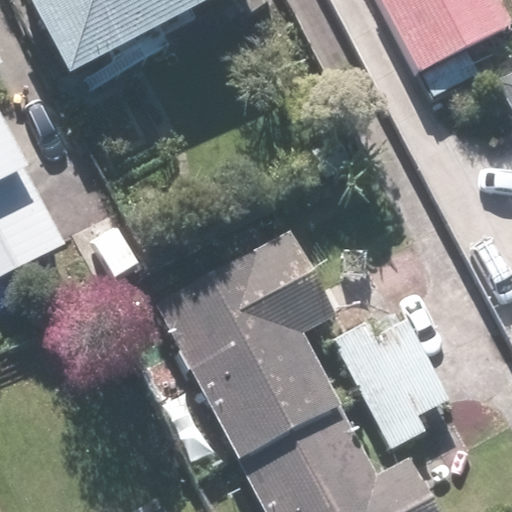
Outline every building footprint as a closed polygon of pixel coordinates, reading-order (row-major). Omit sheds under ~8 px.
[(28,0),(72,86),(242,0),(28,0)] [(511,24),(498,0),(382,0),(425,79),(511,31),(511,24)] [(0,289),(67,255),(0,122),(0,76),(5,74),(0,63),(0,289)] [(511,80),(498,88),(511,113),(511,80)] [(305,341),(341,322),(298,241),(160,313),(263,511),(439,511),(415,464),(379,483),(305,341)] [(411,327),(376,346),(368,331),(331,351),(389,457),(426,437),(418,422),(452,403),(411,327)]
